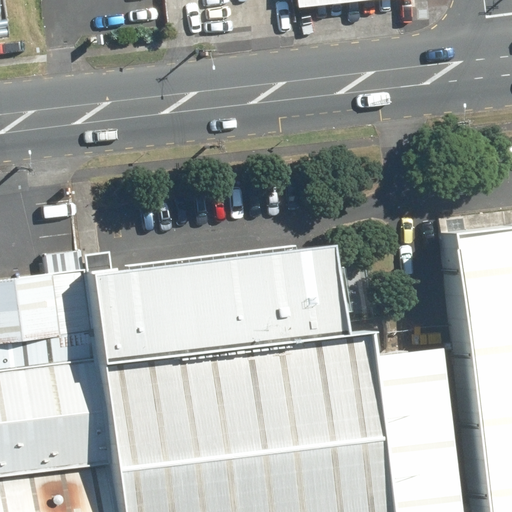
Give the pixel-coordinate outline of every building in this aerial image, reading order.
[(511,511),(511,233),(457,240),(488,511),(511,511)] [(0,367),(94,355),(86,296),(77,247),(42,252),(45,278),(0,284),(0,367)] [(108,462),(114,511),(461,511),(441,353),(366,363),(353,262),(86,296),(94,355),(108,462)] [(0,474),(108,462),(94,355),(0,367),(0,474)] [(0,511),(114,511),(108,462),(0,475),(0,511)]
